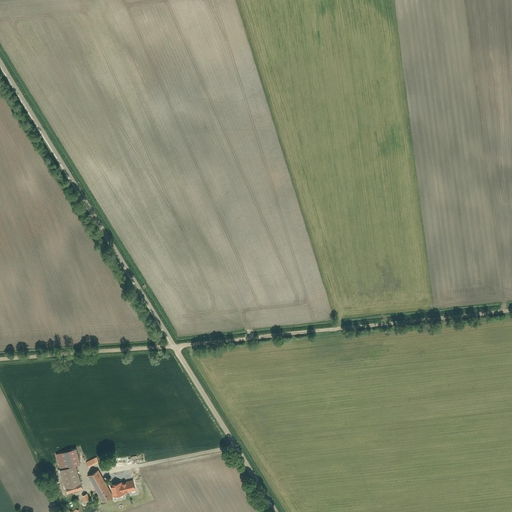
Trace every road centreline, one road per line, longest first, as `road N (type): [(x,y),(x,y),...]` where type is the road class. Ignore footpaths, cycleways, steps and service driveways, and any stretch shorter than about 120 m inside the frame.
road 1 (unclassified): [(0,63),(274,511)]
road 2 (track): [(511,308),(0,358)]
